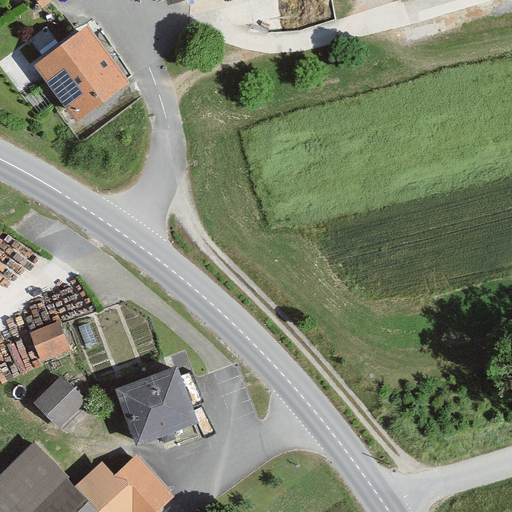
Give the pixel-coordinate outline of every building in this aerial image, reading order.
[(103,25),(47,61),(86,120),(142,85),(103,25)] [(65,314),(37,325),(48,355),(76,345),(65,314)] [(181,361),(117,383),(136,439),(200,418),(181,361)] [(67,371),(42,395),(65,419),(90,394),(67,371)] [(40,446),(0,488),(0,511),(168,511),(185,494),(147,458),(130,476),(112,459),(85,488),(40,446)]
